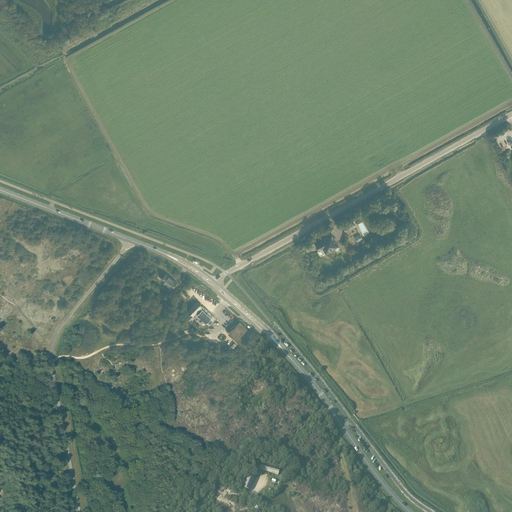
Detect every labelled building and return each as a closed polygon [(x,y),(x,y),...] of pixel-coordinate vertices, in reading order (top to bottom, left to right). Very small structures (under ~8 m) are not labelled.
[(353,222),(343,228),(346,232),(355,227),(353,222)] [(331,235),(315,243),(319,251),(323,250),(326,254),(334,249),(334,250),(336,250),(336,251),(338,250),(339,249),(339,247),(333,237),(331,235)] [(165,282),(164,284),(171,290),(177,283),(174,281),(173,281),(165,274),(161,279),(165,282)] [(211,319),(202,310),(200,309),(202,307),(197,301),(188,311),(193,317),(196,313),(198,314),(195,317),(200,322),(201,320),(206,324),(211,319)] [(240,323),(236,327),(234,325),(231,328),(233,330),(229,334),(236,340),(246,329),(240,323)] [(261,464),(259,470),(278,475),(280,469),(261,464)] [(247,474),(242,487),(249,490),(254,477),(247,474)]
